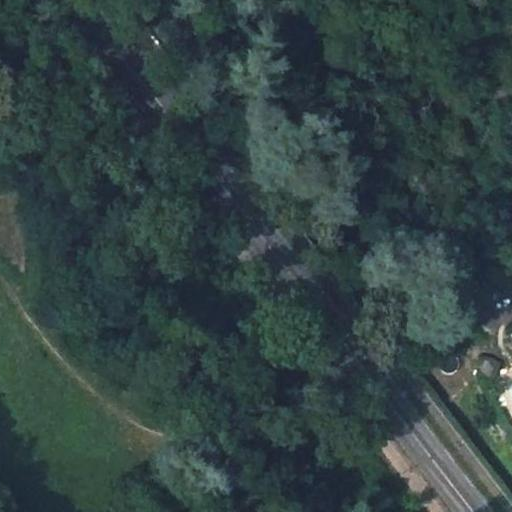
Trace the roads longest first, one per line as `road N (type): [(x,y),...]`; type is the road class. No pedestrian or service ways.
road 1 (tertiary): [(70,0),(132,64),(473,511)]
road 2 (track): [(247,511),(225,475),(171,431),(86,386),(44,340),(0,271)]
